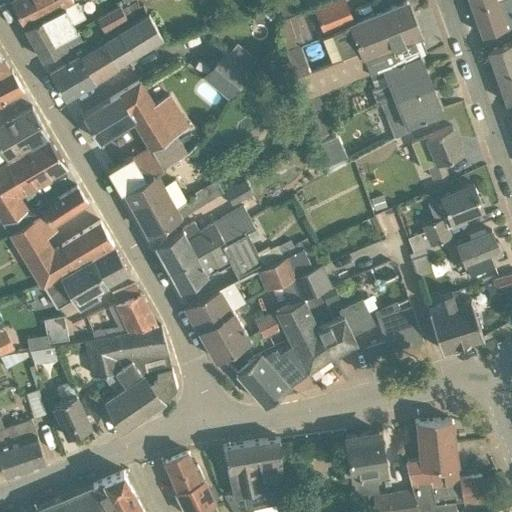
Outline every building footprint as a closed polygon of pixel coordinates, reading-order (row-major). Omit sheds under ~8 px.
[(72,0),(13,0),(11,1),(23,25),(72,0)] [(290,0),(283,0),(279,1),(284,16),(294,13),(290,0)] [(370,72),(383,67),(418,51),(412,35),(367,54),(354,22),(344,0),(333,0),(315,8),(326,34),(312,40),(288,49),(305,99),(316,94),(370,72)] [(469,0),(473,9),(496,1),(496,0),(469,0)] [(508,0),(498,0),(496,1),(473,9),(482,35),(511,23),(511,4),(510,6),(508,0)] [(367,54),(412,35),(419,32),(406,1),(354,22),(367,54)] [(65,47),(61,38),(60,36),(55,26),(72,19),(73,21),(80,17),(72,2),(25,26),(43,59),(65,47)] [(103,30),(126,17),(120,7),(97,19),(103,30)] [(149,15),(105,40),(118,63),(162,37),(149,15)] [(105,40),(80,55),(94,78),(118,63),(105,40)] [(511,71),(511,40),(487,50),(497,77),(511,71)] [(252,72),(225,49),(202,76),(230,99),(252,72)] [(377,103),(380,102),(396,95),(430,81),(418,51),(383,67),(386,74),(389,82),(372,89),(377,103)] [(0,73),(10,68),(0,54),(0,73)] [(96,81),(94,78),(80,55),(50,72),(65,99),(96,81)] [(373,80),(386,74),(383,67),(370,72),(373,80)] [(0,103),(24,90),(11,68),(10,68),(0,73),(0,103)] [(511,71),(497,77),(506,102),(511,100),(511,71)] [(121,191),(124,189),(156,171),(163,167),(184,155),(171,133),(182,126),(165,99),(154,105),(139,80),(118,93),(133,118),(149,144),(127,156),(128,158),(108,170),(121,191)] [(430,81),(396,95),(408,125),(442,111),(430,81)] [(97,140),(133,118),(118,93),(82,114),(97,140)] [(0,146),(7,159),(48,135),(32,105),(0,124),(0,146)] [(446,173),(441,160),(462,151),(452,125),(423,137),(429,153),(432,152),(434,155),(426,158),(434,178),(446,173)] [(337,134),(315,144),(325,166),(347,156),(337,134)] [(19,196),(65,167),(67,166),(49,137),(0,167),(0,214),(5,222),(27,208),(19,196)] [(375,169),(364,174),(368,185),(380,181),(375,169)] [(175,178),(163,185),(156,171),(124,189),(149,233),(202,203),(224,191),(217,179),(193,192),(195,196),(187,200),(175,178)] [(224,192),(231,204),(238,201),(253,192),(246,180),(224,192)] [(473,183),(441,195),(448,214),(423,224),(425,229),(428,235),(431,244),(451,236),(447,226),(466,218),(464,214),(482,207),(473,183)] [(77,185),(41,208),(51,225),(88,201),(77,185)] [(243,205),(241,206),(223,217),(200,230),(194,221),(155,243),(168,267),(196,251),(197,251),(223,237),(226,242),(255,228),(243,205)] [(100,220),(51,248),(33,219),(11,232),(42,283),(113,242),(100,220)] [(168,267),(180,288),(217,268),(218,269),(230,262),(237,274),(261,262),(249,236),(257,232),(255,228),(226,242),(223,237),(197,251),(196,251),(168,267)] [(410,242),(413,251),(431,244),(428,235),(425,229),(407,236),(410,242)] [(481,266),(481,267),(494,262),(491,254),(500,251),(496,242),(498,241),(498,240),(496,240),(491,229),(457,243),(468,271),(481,266)] [(296,250),(305,246),(310,243),(308,238),(293,245),(296,250)] [(296,250),(293,245),(291,240),(279,246),(284,256),(286,255),(296,250)] [(411,257),(425,252),(433,250),(431,244),(413,251),(410,253),(411,257)] [(104,284),(127,271),(129,270),(114,245),(90,258),(104,284)] [(417,275),(431,271),(425,252),(411,257),(416,272),(417,275)] [(265,288),(295,274),(286,255),(284,256),(256,269),(265,288)] [(58,307),(75,296),(80,305),(97,295),(94,290),(104,284),(90,258),(44,284),(48,292),(58,307)] [(295,275),(304,295),(330,283),(321,263),(295,275)] [(511,272),(494,278),(498,291),(511,286),(511,272)] [(233,281),(187,303),(184,304),(198,329),(233,307),(244,300),(233,281)] [(155,323),(140,292),(138,293),(134,283),(111,292),(115,302),(114,303),(126,326),(128,330),(155,323)] [(429,311),(441,349),(483,336),(471,298),(463,300),(459,288),(443,293),(447,305),(429,311)] [(327,304),(339,299),(335,289),(323,294),(327,304)] [(284,325),(292,340),(307,370),(330,353),(316,326),(317,325),(304,297),(276,310),(284,325)] [(362,298),(339,309),(342,315),(317,325),(316,326),(330,353),(356,340),(353,334),(374,323),(362,298)] [(365,346),(366,350),(368,356),(423,340),(410,304),(376,316),(384,339),(365,346)] [(233,307),(198,329),(215,359),(222,355),(251,337),(233,307)] [(284,325),(276,310),(275,308),(253,319),(263,335),(284,325)] [(64,314),(45,319),(48,333),(49,340),(68,338),(64,314)] [(13,349),(21,344),(8,324),(0,329),(0,347),(10,363),(18,358),(13,349)] [(110,372),(117,382),(121,379),(146,411),(163,399),(175,386),(176,382),(161,324),(105,336),(109,358),(114,357),(116,369),(116,371),(110,372)] [(96,336),(105,335),(107,334),(106,328),(93,330),(96,336)] [(49,340),(48,333),(28,337),(30,349),(50,345),(49,340)] [(109,358),(105,336),(86,339),(93,374),(110,372),(116,371),(116,369),(114,357),(109,358)] [(288,382),(307,370),(292,340),(278,349),(275,345),(262,354),(259,350),(235,370),(264,403),(288,382)] [(35,364),(60,360),(54,345),(50,345),(30,349),(35,364)] [(96,421),(112,414),(120,429),(146,411),(121,379),(117,382),(113,384),(107,375),(93,384),(102,398),(88,405),(96,421)] [(56,388),(61,400),(53,404),(67,435),(77,430),(78,432),(88,428),(87,426),(90,425),(75,393),(70,382),(66,381),(57,384),(56,388)] [(0,460),(5,476),(46,461),(38,438),(39,437),(31,417),(4,427),(0,417),(0,460)] [(457,511),(453,501),(462,499),(464,505),(487,502),(481,474),(458,477),(451,417),(414,419),(414,422),(417,422),(419,458),(406,460),(413,490),(417,511),(457,511)] [(378,430),(346,435),(350,457),(342,458),(345,475),(352,474),(355,494),(367,492),(369,500),(369,503),(374,502),(374,511),(417,511),(413,490),(386,494),(386,495),(379,495),(375,472),(384,470),(378,430)] [(234,511),(235,511),(281,502),(277,483),(283,482),(279,437),(223,445),(233,492),(224,494),(234,511)] [(185,511),(195,511),(203,508),(215,503),(213,499),(217,497),(214,491),(211,493),(197,464),(193,465),(187,450),(165,460),(173,479),(177,489),(175,490),(185,511)] [(218,511),(215,503),(203,508),(204,511),(145,511),(123,469),(93,482),(109,511),(218,511)] [(107,511),(91,484),(34,507),(35,511),(107,511)]
